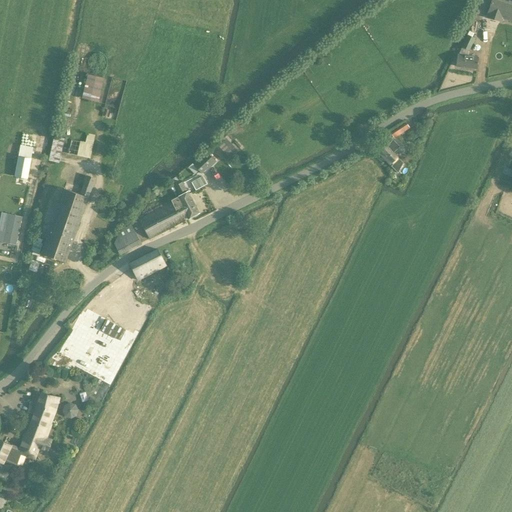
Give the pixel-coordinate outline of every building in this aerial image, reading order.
[(511,5),(495,0),(492,0),(487,17),(501,21),(502,18),(511,21),(511,5)] [(466,38),(461,46),(468,50),(472,41),(466,38)] [(477,69),(478,57),(457,55),(455,66),(477,69)] [(98,102),(104,78),(88,74),(82,98),(98,102)] [(113,90),(124,91),(125,80),(115,78),(113,90)] [(398,135),(409,128),(405,123),(395,129),(398,135)] [(85,142),(71,139),(68,154),(89,158),(94,136),(87,134),(85,142)] [(58,162),(64,139),(54,136),(49,160),(58,162)] [(237,150),(232,144),(226,138),(216,148),(227,159),(237,150)] [(386,144),(378,152),(390,164),(391,163),(393,165),(391,166),(398,173),(403,163),(398,157),(393,153),(400,147),(393,139),(387,145),(386,144)] [(206,152),(193,165),(202,173),(206,170),(205,169),(215,160),(206,152)] [(27,178),(30,161),(18,159),(15,176),(27,178)] [(88,198),(95,179),(87,176),(80,195),(65,189),(41,253),(65,262),(88,198)] [(203,176),(191,183),(195,190),(207,184),(203,176)] [(182,182),(174,186),(180,195),(177,197),(188,219),(192,216),(195,217),(198,216),(198,213),(199,212),(187,190),(182,182)] [(172,202),(139,219),(150,239),(188,218),(188,219),(177,197),(171,200),(172,202)] [(0,231),(0,241),(16,244),(21,217),(8,214),(5,232),(0,231)] [(121,230),(114,243),(120,255),(141,243),(131,224),(121,230)] [(35,241),(32,250),(39,252),(42,244),(35,241)] [(138,280),(165,266),(157,249),(130,264),(138,280)] [(37,272),(40,262),(32,259),(29,269),(37,272)] [(172,279),(190,289),(195,279),(177,269),(172,279)] [(25,299),(23,306),(30,308),(32,302),(25,299)] [(118,339),(124,330),(106,320),(101,330),(118,339)] [(17,465),(21,454),(34,458),(38,448),(47,451),(51,440),(45,438),(58,397),(34,392),(30,407),(36,408),(20,448),(14,464),(17,465)] [(4,460),(14,464),(20,448),(11,446),(0,440),(0,461),(3,463),(4,460)] [(61,472),(65,467),(59,462),(54,467),(61,472)]
